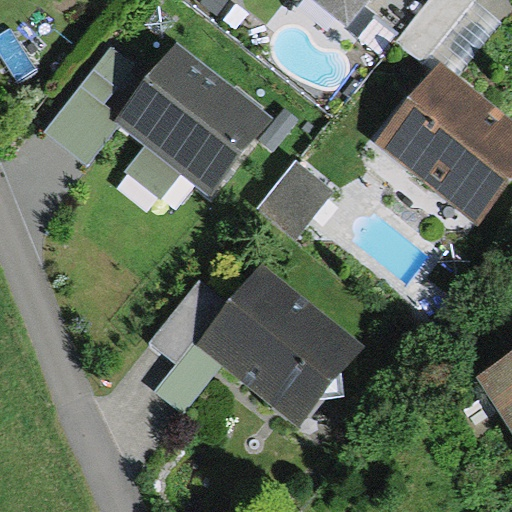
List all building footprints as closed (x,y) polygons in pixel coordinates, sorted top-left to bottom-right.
[(305,0),(334,22),(350,0),(305,0)] [(442,0),(417,27),(464,73),(506,30),(475,0),(442,0)] [(262,124),(170,54),(115,127),(207,196),(262,124)] [(511,160),(511,143),(428,82),(378,150),(470,218),(511,160)] [(318,193),(283,170),(253,217),(288,240),(318,193)] [(345,357),(252,278),(219,317),(189,292),(141,349),(168,372),(191,345),(287,425),(345,357)] [(511,370),(474,397),(511,450),(511,370)]
